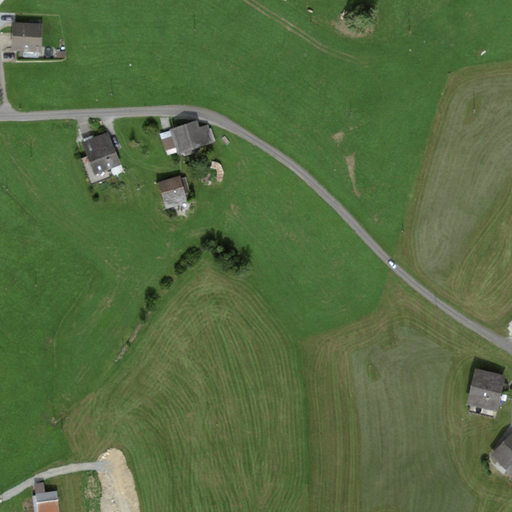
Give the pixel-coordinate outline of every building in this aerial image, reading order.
[(14,29),(13,51),(42,52),(43,30),(14,29)] [(197,125),(174,133),(181,154),(212,143),(207,130),(200,133),(197,125)] [(109,138),(87,145),(97,174),(119,166),(109,138)] [(161,189),(167,209),(185,203),(179,183),(161,189)] [(506,381),(475,374),(468,408),(499,415),(506,381)] [(511,439),(510,438),(489,461),(511,481),(511,479),(511,439)] [(36,495),(32,496),(34,511),(59,511),(56,491),(45,493),(44,483),(34,484),(36,495)]
